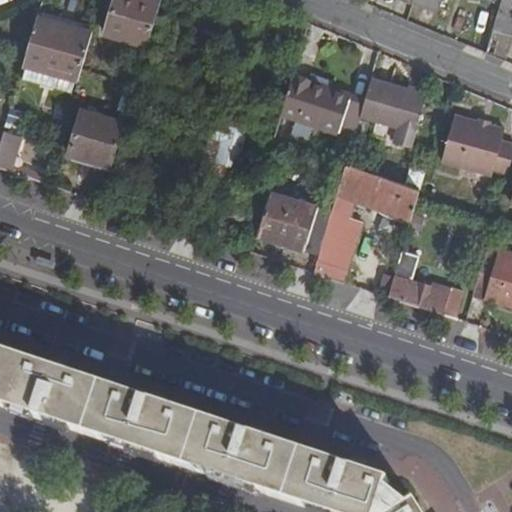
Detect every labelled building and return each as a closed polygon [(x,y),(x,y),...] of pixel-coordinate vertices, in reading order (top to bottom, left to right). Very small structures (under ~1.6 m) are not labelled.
[(148,50),(161,5),(142,0),(116,0),(106,37),(148,50)] [(416,0),(414,7),(438,15),(442,0),(416,0)] [(486,0),(485,3),(501,8),(503,0),(486,0)] [(494,34),(511,39),(511,0),(503,0),(501,8),(494,34)] [(82,72),(93,36),(38,19),(23,69),(26,69),(23,81),(72,94),(75,84),(79,84),(82,72)] [(487,56),(505,64),(511,43),(511,39),(494,34),(487,56)] [(339,155),(348,158),(360,118),(365,102),(293,79),(282,116),(313,126),(315,120),(340,128),(338,134),(344,136),(339,155)] [(427,96),(371,81),(365,102),(360,118),(400,129),(395,145),(412,149),(417,134),(427,96)] [(113,171),(126,126),(82,114),(70,158),(113,171)] [(233,181),(249,129),(247,129),(249,124),(247,121),(233,117),(230,119),(228,123),(227,123),(226,125),(212,121),(207,138),(210,139),(201,171),(233,181)] [(510,176),(511,168),(511,146),(504,144),(507,132),(457,117),(443,162),(493,177),(496,171),(510,176)] [(312,275),(342,285),(361,227),(348,222),(355,201),(395,215),(394,220),(410,226),(415,210),(420,193),(346,165),(343,175),(331,215),(319,255),(312,275)] [(0,171),(34,183),(35,178),(0,166),(0,171)] [(319,255),(331,215),(270,196),(258,236),(319,255)] [(174,201),(167,227),(181,232),(189,206),(174,201)] [(227,216),(248,223),(253,208),(231,201),(227,216)] [(241,252),(250,223),(248,223),(227,216),(218,244),(241,252)] [(473,297),(511,308),(511,260),(501,257),(499,260),(485,256),(473,297)] [(387,300),(454,322),(464,294),(450,290),(448,295),(447,300),(430,294),(431,289),(394,277),(387,300)] [(447,300),(448,295),(431,289),(430,294),(447,300)] [(417,511),(402,486),(362,472),(364,465),(350,460),(347,467),(262,440),(265,432),(250,427),(248,435),(161,406),(164,399),(149,395),(146,402),(62,373),(64,368),(49,364),(47,369),(0,353),(0,408),(303,511),(417,511)]
